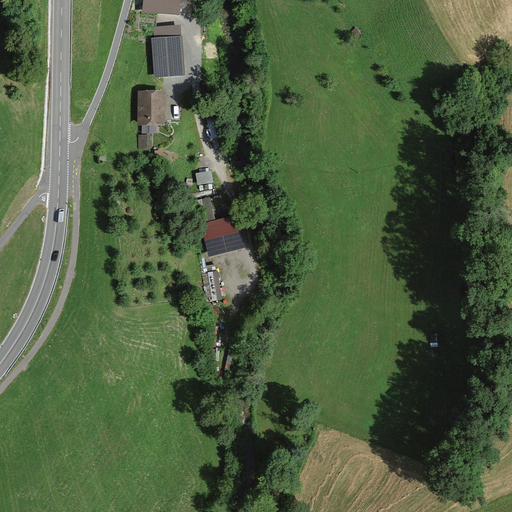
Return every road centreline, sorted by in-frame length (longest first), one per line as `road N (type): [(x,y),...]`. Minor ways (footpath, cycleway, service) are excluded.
road 1 (secondary): [(61,0),(50,258),(0,364)]
road 2 (track): [(253,295),(255,259),(219,168)]
